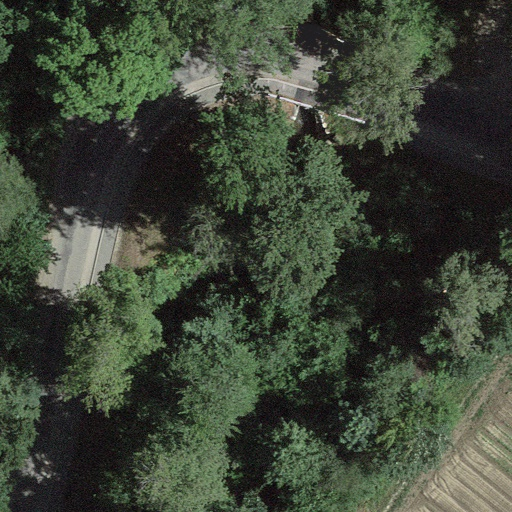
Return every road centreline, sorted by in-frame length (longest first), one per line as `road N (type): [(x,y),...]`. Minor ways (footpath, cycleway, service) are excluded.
road 1 (residential): [(157,9),(81,217),(25,511)]
road 2 (unclassified): [(157,9),(511,151)]
